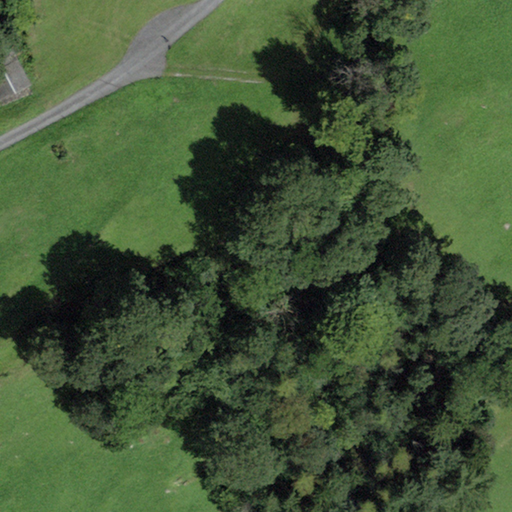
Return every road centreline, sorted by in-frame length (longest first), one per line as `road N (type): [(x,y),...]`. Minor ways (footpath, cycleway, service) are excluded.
road 1 (track): [(0,328),(166,144),(196,72)]
road 2 (track): [(333,0),(290,63),(273,74),(127,65)]
